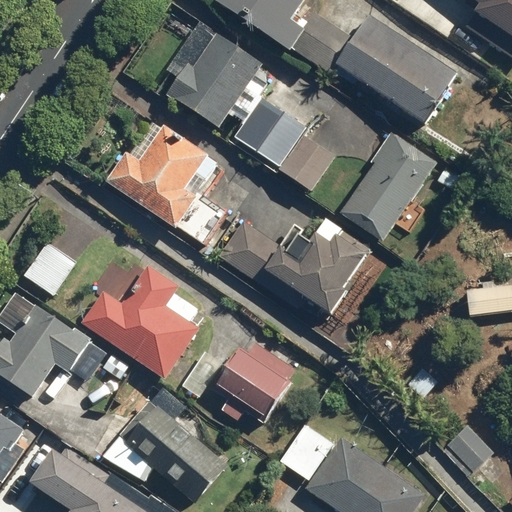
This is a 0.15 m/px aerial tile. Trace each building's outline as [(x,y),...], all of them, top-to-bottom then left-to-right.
[(220,0),(219,3),(330,78),(337,68),(424,127),(457,78),(368,18),(353,41),(314,14),(303,29),(293,23),(308,0),(220,0)] [(511,0),(478,0),(481,1),(466,26),(511,53),(511,0)] [(189,65),(168,97),(221,131),(264,66),(217,35),(195,68),(189,65)] [(259,98),(235,135),(281,165),(305,128),(259,98)] [(125,153),(106,183),(205,247),(228,212),(199,193),(219,163),(162,126),(139,162),(125,153)] [(386,133),(335,213),(383,244),(434,164),(386,133)] [(302,137),(279,172),(310,193),(334,158),(302,137)] [(239,222),(216,257),(294,309),(301,298),(331,317),(347,294),(343,291),(369,252),(339,232),(332,243),(316,233),(309,243),(298,236),(301,231),(292,226),(277,247),(239,222)] [(44,241),(21,277),(53,297),(76,262),(44,241)] [(102,291),(79,325),(165,382),(199,330),(188,322),(196,310),(172,294),(177,286),(147,266),(121,304),(102,291)] [(511,285),(463,292),(467,318),(511,311),(511,285)] [(2,339),(0,341),(0,376),(33,398),(55,364),(70,374),(71,373),(86,383),(103,357),(88,347),(92,340),(73,328),(72,330),(34,305),(9,344),(2,339)] [(233,347),(208,389),(225,399),(218,411),(236,422),(242,412),(262,423),(294,370),(250,344),(244,354),(233,347)] [(201,352),(181,381),(198,393),(218,364),(201,352)] [(426,402),(446,379),(428,363),(407,386),(426,402)] [(154,395),(118,434),(118,436),(101,457),(144,482),(152,466),(194,505),(230,465),(154,395)] [(0,454),(4,448),(9,452),(23,430),(0,414),(0,454)] [(301,424),(278,460),(306,478),(330,442),(301,424)] [(501,454),(474,424),(450,445),(477,476),(501,454)] [(337,436),(301,489),(334,511),(411,511),(424,494),(337,436)] [(53,450),(30,484),(72,511),(71,511),(145,511),(102,483),(106,475),(62,446),(57,453),(53,450)]
